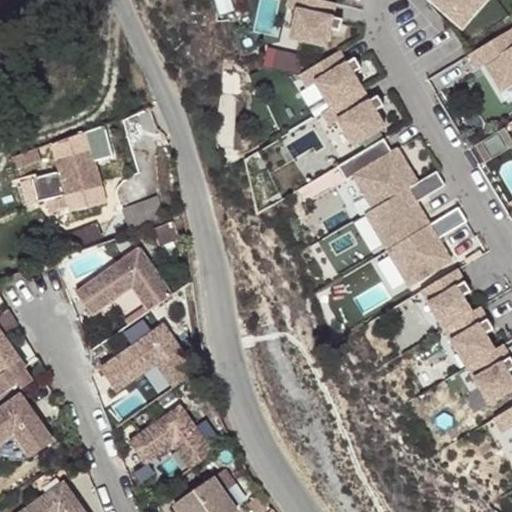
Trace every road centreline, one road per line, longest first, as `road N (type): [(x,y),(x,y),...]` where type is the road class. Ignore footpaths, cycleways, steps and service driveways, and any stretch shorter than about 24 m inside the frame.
road 1 (residential): [(117,0),(185,147),(206,217),(214,312),(243,423),(298,511)]
road 2 (residential): [(511,252),(384,32),(383,0)]
road 3 (residential): [(123,511),(71,371),(31,296)]
